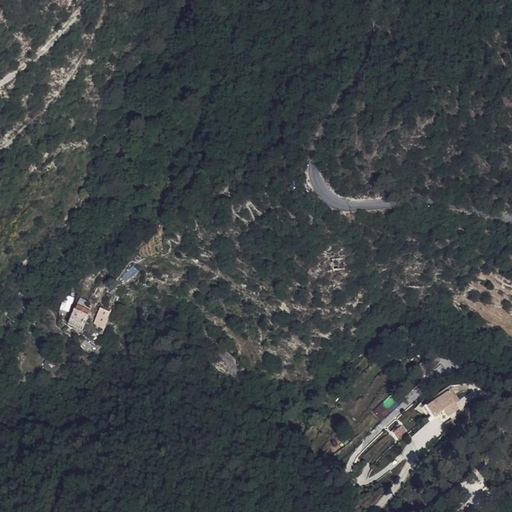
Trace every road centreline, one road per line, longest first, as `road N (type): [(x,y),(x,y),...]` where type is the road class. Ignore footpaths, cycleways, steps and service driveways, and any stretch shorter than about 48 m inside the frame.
road 1 (unclassified): [(511,220),(433,197),(352,205),(327,197),(312,177),(317,144),(375,65),(386,0)]
road 2 (track): [(89,0),(0,82)]
